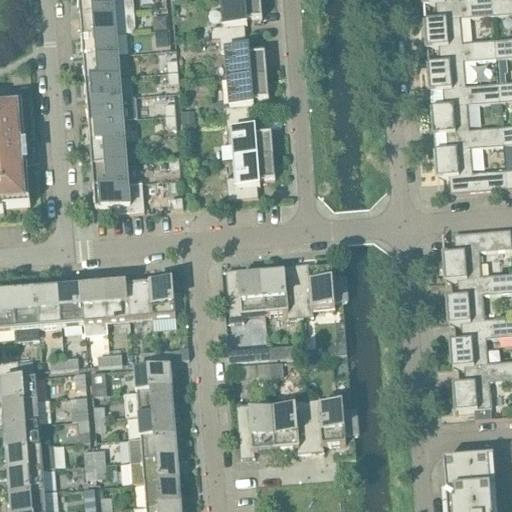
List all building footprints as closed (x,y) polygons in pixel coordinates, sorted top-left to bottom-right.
[(78,0),(80,19),(130,15),(130,14),(132,10),(131,0),(78,0)] [(223,31),(210,32),(211,44),(219,43),(249,41),(248,29),(251,29),(251,24),(262,23),(260,0),(253,0),(221,3),(223,31)] [(420,0),(421,2),(423,1),(423,9),(425,8),(435,7),(436,23),(426,24),(425,24),(425,25),(493,19),(491,2),(459,4),(458,0),(420,0)] [(511,0),(510,0),(491,2),(493,19),(511,17),(511,0)] [(80,19),(82,41),(116,38),(132,36),(132,35),(134,31),(133,19),(130,15),(80,19)] [(511,17),(493,19),(493,20),(511,18),(511,43),(495,45),(496,63),(511,61),(511,17)] [(158,20),(153,20),(153,32),(166,31),(165,19),(158,20)] [(425,31),(423,32),(424,45),(426,45),(427,52),(428,52),(428,51),(438,51),(440,67),(429,68),(429,67),(428,67),(428,68),(496,63),(495,45),(463,48),(461,23),(493,20),(493,19),(425,25),(425,31)] [(169,46),(168,35),(157,36),(158,47),(169,46)] [(118,59),(116,38),(82,41),(83,62),(118,59)] [(249,41),(219,43),(220,55),(225,55),(228,83),(267,80),(265,57),(253,58),(253,52),(250,53),(249,41)] [(120,81),(118,59),(83,62),(85,84),(120,81)] [(511,61),(496,63),(496,64),(511,62),(511,87),(507,88),(498,88),(500,106),(511,105),(511,61)] [(429,75),(427,75),(428,88),(430,88),(430,95),(432,95),(442,94),(443,110),(433,111),(432,111),(432,112),(500,106),(498,88),(464,91),(462,66),(496,64),(496,63),(428,68),(429,75)] [(167,78),(178,77),(177,65),(166,66),(167,78)] [(168,90),(179,89),(178,77),(167,78),(168,90)] [(230,111),(225,112),(226,124),(256,121),(255,110),(258,110),(257,104),(269,103),(267,80),(228,83),(230,111)] [(122,103),(120,81),(85,84),(87,105),(122,103)] [(134,102),(122,103),(87,105),(88,127),(123,124),(135,123),(134,102)] [(511,105),(500,106),(500,107),(511,106),(511,131),(502,132),(503,150),(511,149),(511,105)] [(432,118),(430,119),(431,132),(433,132),(434,139),(435,139),(435,138),(445,138),(447,154),(469,152),(469,153),(503,150),(502,132),(469,135),(468,110),(492,108),(500,107),(500,106),(432,112),(432,118)] [(3,213),(30,211),(27,170),(36,168),(34,148),(25,148),(22,107),(0,108),(0,217),(4,216),(3,213)] [(500,117),(500,107),(492,108),(493,117),(500,117)] [(164,109),(165,121),(176,120),(175,108),(164,109)] [(194,117),(183,118),(184,127),(194,126),(194,117)] [(177,131),(176,120),(165,121),(166,132),(177,131)] [(228,149),(221,150),(222,165),(234,164),(273,161),(271,137),(260,138),(259,133),(257,133),(256,121),(226,124),(228,149)] [(88,127),(90,148),(125,146),(123,124),(88,127)] [(196,136),(195,128),(183,129),(184,141),(192,140),(196,136)] [(90,148),(92,170),(127,167),(125,146),(90,148)] [(436,162),(433,162),(434,175),(437,175),(437,182),(439,182),(449,181),(450,198),(507,194),(505,175),(471,178),(469,153),(469,152),(447,154),(436,154),(435,154),(435,155),(436,162)] [(236,182),(226,183),(228,205),(258,203),(257,191),(260,190),(260,185),(275,184),(273,161),(234,164),(236,182)] [(169,175),(180,175),(179,163),(168,164),(169,175)] [(92,170),(94,191),(128,189),(127,167),(92,170)] [(142,188),(128,189),(94,191),(95,213),(114,212),(114,219),(144,216),(142,188)] [(170,214),(183,213),(182,202),(170,203),(170,214)] [(444,265),(442,265),(443,278),(445,278),(446,285),(457,284),(481,282),(481,281),(479,256),(511,253),(511,235),(454,240),(455,257),(443,257),(444,265)] [(309,269),(296,270),(300,322),(313,321),(313,315),(335,314),(335,306),(347,305),(345,281),(333,282),(332,273),(310,275),(309,269)] [(283,277),(261,278),(265,319),(286,318),(287,323),(300,322),(296,270),(283,271),(283,277)] [(226,276),(230,328),(244,326),(244,321),(265,319),(261,278),(240,280),(240,274),(226,276)] [(447,308),(445,308),(446,322),(448,322),(449,327),(449,329),(460,328),(485,326),(485,325),(483,300),(511,297),(511,278),(481,281),(481,282),(457,284),(458,300),(447,301),(447,308)] [(174,299),(174,292),(173,285),(149,287),(152,323),(176,322),(175,314),(181,313),(180,298),(174,299)] [(149,287),(127,289),(129,325),(152,323),(149,287)] [(104,291),(107,327),(129,325),(127,289),(104,291)] [(108,339),(107,327),(104,291),(81,293),(84,329),(86,341),(108,339)] [(62,331),(84,329),(81,293),(58,295),(62,331)] [(39,333),(62,331),(58,295),(36,296),(39,333)] [(36,296),(13,298),(16,334),(17,346),(40,345),(39,333),(36,296)] [(0,335),(16,334),(13,298),(0,299),(0,335)] [(451,352),(449,352),(450,365),(452,365),(452,372),(464,371),(488,369),(488,368),(486,343),(511,341),(511,322),(485,325),(485,326),(460,328),(462,344),(450,345),(451,352)] [(337,342),(329,352),(330,360),(348,359),(345,327),(336,328),(337,342)] [(316,353),(303,354),(303,363),(317,362),(316,353)] [(246,354),(228,355),(228,359),(229,369),(239,368),(247,368),(246,354)] [(169,355),(155,356),(156,367),(169,365),(169,355)] [(143,358),(144,368),(156,367),(155,356),(143,358)] [(110,360),(111,370),(122,369),(121,359),(110,360)] [(98,371),(111,370),(110,360),(98,361),(98,371)] [(317,362),(303,363),(304,373),(318,372),(317,362)] [(65,364),(66,374),(79,373),(78,363),(65,364)] [(51,375),(66,374),(65,364),(50,365),(51,375)] [(0,378),(19,378),(18,365),(0,366),(0,378)] [(19,365),(18,365),(19,378),(33,376),(32,366),(19,367),(19,365)] [(454,395),(452,395),(453,409),(455,408),(456,417),(457,417),(457,416),(474,414),(475,424),(492,423),(490,387),(511,384),(511,366),(488,368),(488,369),(464,371),(465,387),(454,388),(454,395)] [(280,367),(269,368),(270,382),(281,381),(280,367)] [(173,395),(171,371),(135,374),(137,398),(173,395)] [(101,377),(91,378),(92,392),(93,401),(107,400),(106,391),(105,377),(101,377)] [(76,393),(86,392),(85,378),(75,379),(76,393)] [(38,406),(36,382),(0,384),(0,386),(2,408),(38,406)] [(173,395),(137,398),(125,399),(127,422),(139,421),(175,418),(173,395)] [(87,402),(71,403),(72,426),(79,425),(89,425),(87,402)] [(320,404),(307,405),(311,457),(324,456),(324,451),(346,449),(345,440),(358,439),(356,415),(343,416),(343,408),(321,410),(320,404)] [(2,408),(4,431),(40,428),(50,428),(48,405),(38,406),(2,408)] [(294,412),(272,414),(276,455),(297,453),(298,458),(311,457),(307,405),(294,406),(294,412)] [(276,455),(272,414),(251,415),(251,410),(237,411),(241,463),(255,462),(255,456),(276,455)] [(93,412),(95,424),(105,423),(104,411),(93,412)] [(177,440),(175,418),(139,421),(141,443),(177,440)] [(105,423),(95,424),(96,436),(106,435),(105,423)] [(89,425),(79,425),(81,448),(91,447),(89,425)] [(4,431),(5,454),(41,451),(40,428),(4,431)] [(177,440),(141,443),(129,444),(130,467),(178,463),(177,440)] [(7,477),(43,474),(55,473),(53,450),(41,451),(5,454),(7,477)] [(492,511),(489,463),(495,463),(495,461),(492,462),(491,457),(491,456),(490,455),(489,454),(488,454),(487,454),(485,454),(484,455),(483,456),(483,458),(483,460),(484,460),(485,461),(486,462),(443,465),(447,511),(492,511)] [(94,456),(95,470),(105,469),(104,455),(94,456)] [(84,457),(85,471),(95,470),(94,456),(84,457)] [(130,467),(132,490),(144,489),(180,486),(178,463),(130,467)] [(105,469),(95,470),(96,483),(106,483),(105,469)] [(96,483),(95,470),(85,471),(87,484),(96,483)] [(7,477),(9,499),(45,497),(43,474),(7,477)] [(146,511),(182,509),(180,486),(144,489),(146,511)] [(45,497),(9,499),(10,511),(58,511),(57,496),(45,497)] [(111,511),(111,502),(101,503),(101,511),(111,511)] [(85,511),(95,511),(95,503),(85,504),(85,511)]
